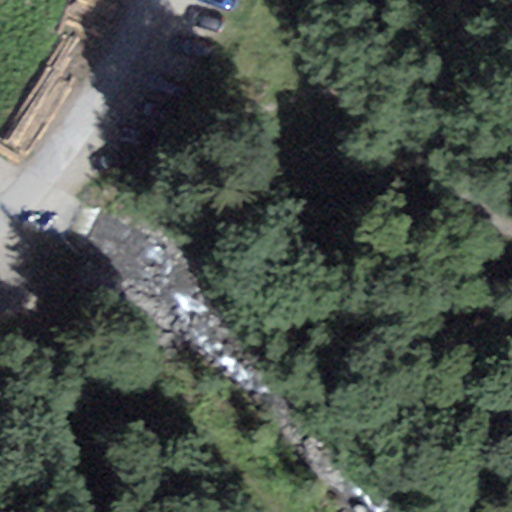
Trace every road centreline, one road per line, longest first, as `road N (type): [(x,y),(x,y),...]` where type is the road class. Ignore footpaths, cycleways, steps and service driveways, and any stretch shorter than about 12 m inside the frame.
road 1 (track): [(0,350),(271,490),(286,511)]
road 2 (unclassified): [(145,0),(65,137),(0,217)]
